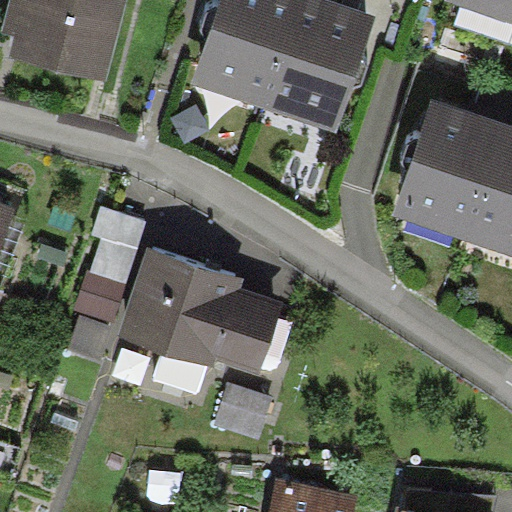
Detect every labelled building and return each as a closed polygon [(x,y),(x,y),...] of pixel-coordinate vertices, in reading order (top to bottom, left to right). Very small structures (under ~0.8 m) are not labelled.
[(4,0),(1,14),(15,18),(9,41),(105,67),(123,0),(4,0)] [(372,0),(215,0),(192,68),(333,116),(349,68),(361,65),(367,49),(359,39),(372,0)] [(511,113),(434,87),(397,197),(511,235),(511,113)] [(0,188),(0,233),(15,194),(0,188)] [(148,216),(104,200),(94,226),(104,230),(79,303),(82,304),(70,338),(101,349),(148,216)] [(248,262),(150,230),(120,323),(218,355),(221,346),(262,359),(287,283),(245,270),(248,262)] [(281,472),(270,511),(351,511),(356,491),(281,472)] [(486,511),(398,493),(394,511),(486,511)]
